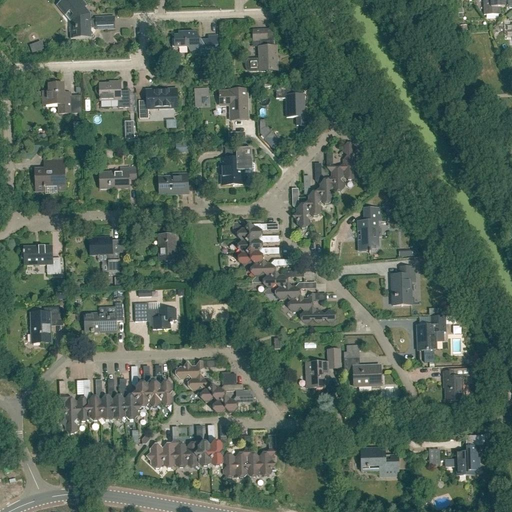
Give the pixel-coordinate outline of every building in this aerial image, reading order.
[(63,0),(56,6),(65,16),(69,13),(74,19),(72,20),(72,21),(72,22),(75,22),(75,29),(73,29),(73,27),(68,27),(68,33),(70,33),(70,40),(91,39),(91,36),(93,35),(91,32),(90,28),(95,27),(95,31),(115,30),(114,17),(95,18),(95,21),(90,21),(90,15),(89,13),(85,8),(87,7),(81,0),(63,0)] [(505,8),(504,0),(483,0),(484,16),(500,15),(500,8),(505,8)] [(273,33),(266,34),(266,31),(252,31),(253,42),(259,42),(260,48),(258,48),(259,60),(248,61),(247,61),(246,62),(245,64),(245,65),(245,66),(245,67),(245,69),(246,70),(247,71),(248,72),(248,73),(259,72),(259,73),(277,72),(276,47),(274,47),(274,40),(273,40),(273,33)] [(201,43),(195,33),(178,33),(178,39),(174,40),(172,40),(173,48),(175,48),(175,49),(183,48),(186,46),(192,56),(209,56),(209,55),(218,55),(218,36),(209,37),(209,41),(204,41),(201,43)] [(208,74),(208,82),(216,82),(216,74),(208,74)] [(129,95),(121,95),(120,83),(112,83),(112,84),(99,85),(100,87),(97,87),(96,89),(96,93),(98,95),(100,95),(100,102),(118,101),(118,109),(130,108),(129,95)] [(64,98),(63,85),(49,86),(49,94),(42,95),(43,106),(58,105),(59,115),(82,114),(81,98),(64,98)] [(260,86),(261,94),(273,93),(272,85),(260,86)] [(296,118),(296,126),(305,126),(304,96),(295,96),(295,89),(276,90),(277,99),(286,99),(287,118),(296,118)] [(218,92),(219,104),(229,104),(229,116),(246,116),(245,90),(228,91),(228,92),(218,92)] [(139,120),(149,120),(148,110),(177,109),(177,91),(147,92),(147,104),(139,105),(139,120)] [(133,132),(124,132),(125,140),(133,139),(133,132)] [(228,145),(245,144),(245,133),(228,134),(228,145)] [(275,152),(282,145),(277,140),(274,142),(269,136),(264,141),(275,152)] [(332,186),(332,190),(336,193),(340,193),(344,189),(344,185),(340,181),(343,177),(347,181),(351,181),(356,176),(356,173),(352,169),(356,165),(356,161),(352,157),(356,153),(356,148),(351,144),(347,144),(343,148),(343,153),(347,157),(343,161),(343,165),(339,168),(335,168),(333,166),(333,164),(327,164),(327,169),(331,174),(331,177),(327,181),(332,186)] [(252,150),(242,150),(236,150),(236,160),(221,160),(222,186),(244,185),(244,174),(253,174),(255,171),(254,165),(252,163),(252,150)] [(60,178),(59,170),(64,170),(64,162),(46,162),(46,170),(35,170),(36,192),(44,192),(44,189),(45,189),(45,188),(57,187),(57,192),(65,192),(65,178),(60,178)] [(100,190),(129,189),(128,181),(136,181),(135,169),(121,169),(121,173),(100,174),(100,190)] [(188,195),(187,175),(176,176),(173,176),(173,178),(159,179),(160,195),(168,195),(168,196),(188,195)] [(332,186),(327,181),(324,181),(321,179),(321,175),(315,175),(315,182),(320,186),(320,189),(315,194),(320,198),(320,202),(324,206),(328,206),(332,201),(332,198),(328,194),(332,190),(332,186)] [(320,198),(315,194),(312,194),(310,192),(310,187),(304,187),(304,195),(308,198),(308,202),(304,206),(308,211),(309,215),(313,218),(317,218),(321,214),(320,210),(316,206),(320,202),(320,198)] [(308,211),(304,206),(300,206),(298,204),(298,199),(292,200),(292,207),(296,211),(296,214),(292,219),(297,223),(297,227),(301,231),(305,231),(309,226),(310,223),(305,219),(309,215),(308,211)] [(378,229),(378,223),(381,223),(381,209),(364,209),(364,222),(357,223),(358,233),(363,233),(363,241),(361,241),(361,252),(369,252),(369,254),(371,254),(371,249),(379,249),(379,238),(382,238),(381,229),(378,229)] [(257,242),(262,238),(261,234),(263,232),(268,232),(268,226),(261,226),(257,230),(253,230),(249,226),(245,230),(241,230),(237,235),(237,238),(241,242),(245,242),(249,238),(254,242),(257,242)] [(175,253),(175,236),(158,237),(159,263),(167,263),(167,270),(183,269),(183,252),(175,253)] [(120,253),(119,253),(119,246),(112,246),(111,238),(90,239),(90,257),(108,256),(108,277),(120,276),(120,253)] [(258,254),(262,250),(262,246),(264,244),(268,244),(268,238),(262,238),(257,242),(254,242),(249,238),(245,242),(241,242),(238,247),(238,250),(242,254),(246,254),(250,250),(254,254),(258,254)] [(52,262),(52,247),(38,248),(38,249),(24,249),(24,253),(23,253),(23,255),(24,255),(24,266),(47,266),(47,276),(61,275),(60,261),(52,262)] [(258,266),(262,261),(262,258),(264,256),(269,256),(269,249),(262,250),(258,254),(254,254),(250,250),(246,254),(242,254),(238,259),(238,263),(243,267),(246,267),(250,262),(254,266),(258,266)] [(271,277),(275,273),(275,270),(276,267),(281,267),(281,261),(274,261),(270,265),(267,265),(262,261),(258,266),(254,266),(251,270),(251,274),(255,278),(259,278),(263,274),(267,278),(271,277)] [(411,306),(411,283),(415,283),(414,268),(400,268),(401,276),(391,276),(392,285),(393,285),(393,291),(392,291),(392,307),(411,306)] [(283,289),(287,285),(287,282),(289,279),(294,279),(293,273),(286,273),(282,277),(279,277),(275,273),(271,277),(267,278),(263,282),(263,286),(268,290),(272,290),(275,286),(279,289),(283,289)] [(295,301),(300,296),(300,293),(302,290),(306,290),(306,284),(299,285),(295,289),(291,289),(287,285),(283,289),(279,289),(275,294),(275,297),(280,302),(283,302),(288,297),(291,301),(295,301)] [(112,293),(113,301),(126,300),(126,292),(112,293)] [(295,301),(291,301),(288,305),(288,309),(292,313),(296,313),(300,309),(304,313),(300,316),(301,321),(305,325),(308,325),(312,320),(317,324),(321,324),(324,320),(329,324),(332,324),(337,319),(336,315),(332,311),(328,311),(324,315),(320,311),(317,312),(312,308),(312,304),(315,301),(317,301),(316,295),(311,296),(307,300),(304,300),(300,296),(295,301)] [(116,333),(116,322),(123,322),(122,304),(115,305),(115,315),(84,316),(85,332),(91,332),(91,334),(94,333),(94,332),(106,332),(106,333),(116,333)] [(173,322),(177,322),(176,310),(149,311),(149,305),(134,306),(135,323),(137,323),(149,323),(149,320),(153,319),(153,331),(171,330),(171,325),(173,325),(173,322)] [(50,322),(62,321),(62,309),(49,309),(49,314),(31,314),(32,344),(51,344),(50,322)] [(418,352),(436,351),(436,333),(445,333),(445,317),(431,318),(431,326),(417,327),(418,352)] [(445,317),(445,326),(455,325),(455,317),(445,317)] [(329,389),(329,370),(340,370),(339,351),(328,351),(328,364),(306,365),(306,377),(309,377),(309,389),(329,389)] [(470,362),(476,365),(480,357),(474,353),(470,362)] [(353,373),(354,385),(371,385),(371,387),(381,387),(380,367),(360,368),(359,359),(344,359),(344,373),(353,373)] [(208,391),(212,387),(212,383),(208,379),(204,379),(200,375),(200,371),(202,369),(207,369),(206,363),(199,363),(195,367),(192,367),(187,363),(183,368),(180,368),(176,372),(176,376),(180,381),(184,381),(188,376),(192,380),(188,384),(188,388),(192,392),(196,392),(200,388),(204,392),(208,391)] [(137,401),(137,405),(133,409),(137,413),(141,409),(145,409),(149,405),(149,401),(145,397),(149,392),(148,389),(144,384),(140,384),(137,383),(137,378),(137,368),(131,368),(131,378),(131,385),(136,389),(136,392),(132,397),(137,401)] [(467,378),(467,372),(443,373),(444,385),(446,385),(446,401),(463,401),(462,378),(467,378)] [(225,386),(236,386),(236,375),(224,376),(225,386)] [(160,388),(156,384),(152,384),(150,383),(149,377),(143,378),(144,384),(148,389),(149,392),(145,397),(149,401),(149,405),(153,408),(157,408),(161,404),(161,400),(156,396),(160,392),(160,388)] [(161,400),(161,404),(165,408),(169,408),(173,403),(173,400),(169,396),(173,391),(172,387),(168,383),(164,383),(162,382),(161,377),(155,377),(156,384),(160,388),(160,392),(156,396),(161,400)] [(117,422),(121,422),(125,417),(125,413),(120,409),(125,405),(125,401),(121,397),(117,397),(114,396),(114,391),(114,383),(108,383),(108,391),(108,398),(113,402),(113,405),(109,409),(113,414),(113,418),(117,422)] [(113,414),(109,409),(113,405),(113,402),(108,398),(105,398),(102,396),(102,391),(102,384),(96,384),(96,391),(96,398),(101,402),(101,405),(96,410),(101,414),(101,418),(105,422),(109,422),(113,418),(113,414)] [(221,402),(225,398),(225,394),(226,392),(243,392),(243,386),(236,386),(225,386),(224,386),(220,391),(216,390),(212,387),(208,391),(204,392),(200,396),(201,399),(205,404),(209,404),(213,399),(216,403),(221,402)] [(137,401),(132,397),(129,397),(126,395),(126,390),(120,390),(121,397),(125,401),(125,405),(120,409),(125,413),(125,417),(129,421),(133,421),(138,417),(137,413),(133,409),(137,405),(137,401)] [(101,402),(96,398),(93,398),(90,396),(90,391),(84,392),(84,399),(89,402),(89,406),(85,410),(89,415),(89,419),(93,422),(97,422),(101,418),(101,414),(96,410),(101,405),(101,402)] [(89,402),(84,399),(81,399),(77,402),(73,399),(69,399),(66,396),(66,392),(60,392),(60,399),(65,404),(65,406),(60,411),(65,415),(65,419),(69,423),(65,427),(65,431),(70,435),(74,435),(78,431),(78,427),(73,423),(77,419),(81,423),(85,423),(89,419),(89,415),(85,410),(89,406),(89,402)] [(221,402),(216,403),(213,407),(214,411),(217,415),(221,415),(225,411),(229,415),(233,415),(238,410),(238,406),(239,404),(244,404),(243,398),(236,398),(232,402),(229,402),(225,398),(221,402)] [(215,468),(219,468),(222,464),(223,459),(219,456),(223,452),(223,451),(223,448),(227,444),(226,436),(220,437),(221,441),(218,443),(215,444),(210,448),(210,452),(206,456),(211,461),(211,464),(215,468)] [(198,449),(203,444),(203,437),(197,437),(197,441),(195,444),(191,444),(187,448),(183,445),(183,444),(179,445),(174,450),(174,453),(171,457),(175,461),(175,465),(179,469),(183,469),(187,465),(191,469),(195,469),(199,464),(199,461),(194,457),(198,452),(198,449)] [(210,448),(215,444),(215,437),(208,437),(209,442),(207,444),(203,444),(198,449),(198,452),(194,457),(199,461),(199,464),(203,468),(207,468),(211,464),(211,461),(206,456),(210,452),(210,448)] [(174,450),(179,445),(179,438),(173,438),(173,442),(171,445),(166,445),(163,449),(158,445),(155,445),(150,451),(150,454),(146,458),(150,462),(150,466),(155,470),(159,470),(163,466),(167,469),(171,469),(175,465),(175,461),(171,457),(174,453),(174,450)] [(247,471),(247,475),(251,479),(255,479),(259,475),(263,478),(267,478),(272,474),(272,473),(276,473),(276,466),(271,462),(271,458),(276,453),(275,447),(269,447),(269,451),(267,454),(263,454),(259,458),(255,454),(251,454),(247,459),(247,463),(251,467),(247,471)] [(456,477),(475,476),(475,471),(480,471),(479,447),(470,447),(471,453),(455,453),(456,477)] [(231,455),(227,455),(223,451),(223,452),(219,456),(223,459),(222,464),(226,468),(223,472),(223,475),(227,480),(231,479),(235,475),(239,479),(244,479),(247,475),(247,471),(251,467),(247,463),(247,459),(251,454),(251,448),(245,448),(245,452),(242,455),(239,455),(235,459),(231,455)] [(385,462),(385,450),(361,451),(361,467),(367,467),(367,469),(369,469),(369,467),(379,467),(379,472),(385,472),(385,477),(399,477),(398,457),(391,457),(391,461),(385,462)]
